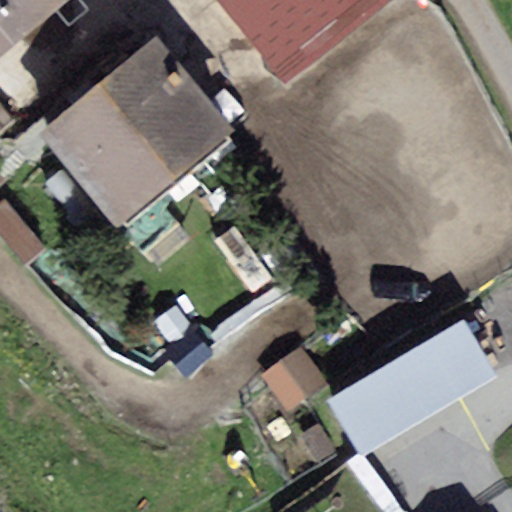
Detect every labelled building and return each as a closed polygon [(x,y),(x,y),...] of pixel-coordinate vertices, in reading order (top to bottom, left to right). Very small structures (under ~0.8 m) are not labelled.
[(0,0),(0,56),(68,0),(0,0)] [(219,0),(288,83),(388,0),(219,0)] [(41,133),(122,227),(237,129),(156,35),(41,133)] [(499,378),(465,320),(329,401),(363,458),(499,378)] [(264,374),(291,411),(330,382),(303,346),(264,374)]
